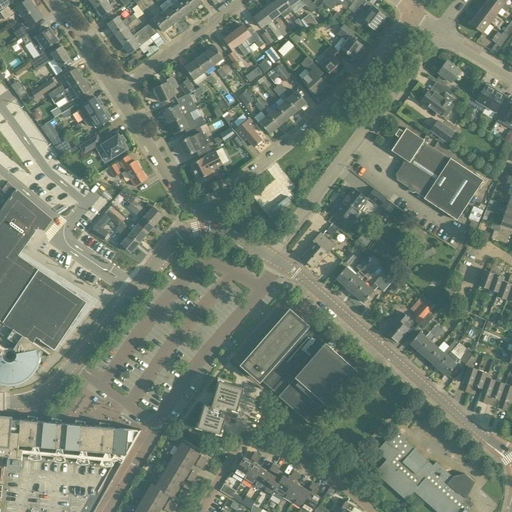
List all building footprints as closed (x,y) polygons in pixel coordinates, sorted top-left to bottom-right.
[(0,0),(0,3),(3,9),(12,2),(10,0),(0,0)] [(22,17),(35,8),(29,0),(26,0),(11,10),(8,6),(0,11),(0,19),(3,17),(5,19),(15,12),(16,15),(19,13),(22,17)] [(113,9),(110,5),(114,1),(112,0),(103,0),(94,6),(102,17),(113,9)] [(179,0),(173,4),(182,17),(192,10),(185,0),(179,0)] [(185,0),(192,10),(202,2),(200,0),(185,0)] [(290,7),(284,0),(276,0),(273,3),(281,15),(283,18),(293,11),(290,7)] [(284,0),(290,7),(295,3),(299,8),(304,5),(312,13),(317,7),(309,0),(302,0),(301,1),(300,0),(284,0)] [(334,6),(338,1),(337,0),(331,0),(326,6),(330,9),(333,6),(334,6)] [(364,0),(354,0),(348,8),(354,13),(364,0)] [(486,0),(484,4),(497,14),(501,8),(506,11),(509,7),(504,4),(498,0),(486,0)] [(363,6),(369,11),(367,13),(364,9),(355,20),(355,23),(359,26),(361,26),(364,22),(374,30),(384,16),(373,7),(374,6),(367,1),(363,6)] [(281,15),(273,3),(263,10),(282,35),(281,35),(283,37),(287,34),(278,22),(278,23),(276,20),(281,15)] [(163,12),(173,24),(182,17),(173,4),(163,12)] [(477,14),(489,23),(497,14),(484,4),(477,14)] [(35,8),(22,17),(25,21),(22,23),(24,25),(14,32),(17,36),(10,41),(12,45),(21,38),(21,39),(27,35),(27,34),(24,30),(29,27),(42,18),(35,8)] [(261,28),(267,24),(277,38),(281,35),(282,35),(263,10),(253,17),(261,28)] [(337,11),(330,20),(333,23),(336,22),(342,16),(337,11)] [(173,24),(163,12),(153,19),(162,32),(173,24)] [(107,25),(115,35),(137,19),(136,18),(139,17),(136,13),(130,16),(130,15),(126,18),(122,21),(118,17),(107,25)] [(310,13),(301,20),(306,27),(317,24),(310,13)] [(489,23),(477,14),(469,24),(482,33),(489,23)] [(119,46),(133,37),(128,31),(133,28),(132,27),(139,22),(137,19),(115,35),(121,44),(119,46)] [(511,30),(511,25),(510,23),(502,33),(507,37),(511,30)] [(341,48),(352,57),(361,45),(351,37),(354,32),(344,24),(336,33),(341,37),(334,47),(338,52),(341,48)] [(140,46),(151,39),(156,35),(149,25),(141,31),(133,37),(119,46),(123,51),(125,49),(129,54),(140,46)] [(251,26),(246,29),(243,25),(233,32),(241,42),(246,39),(250,44),(254,41),(259,48),(264,44),(251,26)] [(50,28),(39,35),(35,29),(27,34),(27,35),(21,39),(26,45),(31,42),(34,47),(40,43),(44,50),(58,41),(50,28)] [(491,40),(500,46),(507,37),(502,33),(501,34),(497,31),(491,40)] [(249,53),(241,42),(233,32),(224,39),(231,49),(237,46),(244,56),(249,53)] [(266,32),(261,35),(268,45),(273,41),(266,32)] [(303,38),(298,32),(292,37),(297,42),(303,38)] [(288,40),(284,44),(289,50),(294,45),(288,40)] [(344,67),(339,62),(343,58),(338,52),(334,47),(331,45),(325,51),(330,57),(321,65),(333,78),(344,67)] [(214,46),(204,53),(213,66),(217,63),(223,58),(214,46)] [(62,47),(52,54),(49,49),(30,61),(36,71),(48,62),(54,71),(60,67),(71,60),(62,47)] [(271,47),(265,52),(273,63),(279,58),(271,47)] [(228,55),(234,64),(239,61),(233,52),(228,55)] [(213,66),(204,53),(195,60),(204,73),(213,66)] [(326,84),(319,76),(323,73),(308,57),(300,64),(309,73),(302,80),(315,94),(326,84)] [(204,73),(195,60),(185,67),(194,80),(204,73)] [(447,62),(438,73),(440,74),(435,80),(454,89),(457,84),(452,81),(460,71),(447,62)] [(283,82),(290,76),(289,75),(288,74),(280,63),(273,69),(278,74),(283,82)] [(226,76),(220,67),(217,70),(223,79),(226,76)] [(76,68),(64,75),(71,86),(72,87),(83,79),(82,76),(83,76),(83,74),(81,70),(79,70),(78,70),(76,68)] [(261,73),(257,68),(245,77),(249,82),(261,73)] [(271,79),(278,74),(273,69),(270,71),(267,74),(271,79)] [(207,77),(213,85),(217,83),(211,74),(207,77)] [(155,97),(157,96),(160,102),(174,95),(172,90),(178,87),(174,78),(171,77),(166,80),(168,83),(154,89),(154,90),(152,91),(152,92),(154,96),(155,97)] [(52,78),(31,92),(36,99),(56,85),(52,78)] [(84,79),(83,79),(72,87),(65,91),(51,100),(54,104),(65,98),(68,102),(58,109),(57,107),(51,111),(54,118),(61,114),(75,105),(72,100),(78,96),(79,98),(90,90),(90,89),(91,89),(91,87),(89,83),(87,83),(84,79)] [(179,85),(186,95),(195,90),(187,79),(179,85)] [(207,90),(201,81),(197,84),(203,92),(207,90)] [(280,83),(277,86),(282,93),(286,90),(280,83)] [(477,87),(471,97),(467,103),(482,112),(485,107),(495,90),(491,87),(485,84),(482,90),(477,87)] [(51,100),(65,91),(62,85),(48,94),(51,100)] [(273,89),(279,96),(282,93),(277,86),(273,89)] [(16,93),(15,93),(20,99),(27,94),(26,93),(22,88),(16,93)] [(286,90),(282,93),(287,99),(297,110),(306,102),(297,91),(294,93),(289,88),(286,90)] [(498,118),(501,114),(502,112),(505,106),(500,104),(505,96),(500,93),(500,92),(495,90),(485,107),(495,112),(493,115),(498,118)] [(251,98),(246,91),(238,97),(244,104),(251,98)] [(434,95),(429,91),(428,91),(425,94),(423,93),(419,99),(421,100),(421,101),(434,111),(441,116),(442,115),(445,117),(454,105),(451,103),(454,98),(450,95),(445,93),(442,97),(436,93),(434,95)] [(190,112),(197,109),(195,105),(193,106),(190,100),(189,101),(186,95),(176,100),(179,106),(178,107),(177,105),(163,112),(169,123),(190,112)] [(99,98),(96,99),(95,97),(83,105),(77,111),(83,121),(83,120),(83,121),(102,108),(101,107),(103,105),(99,98)] [(226,106),(222,99),(216,103),(221,110),(226,106)] [(258,101),(258,102),(264,109),(268,106),(262,99),(258,101)] [(287,99),(278,106),(288,118),(297,110),(287,99)] [(255,105),(260,112),(264,109),(258,102),(255,105)] [(278,106),(269,114),(278,126),(288,118),(278,106)] [(502,112),(501,114),(498,118),(497,120),(511,129),(511,106),(510,109),(505,106),(502,112)] [(103,111),(104,110),(102,108),(83,121),(86,126),(92,122),(96,128),(109,120),(108,118),(110,117),(106,111),(104,112),(103,111)] [(265,117),(259,122),(269,134),(278,126),(269,114),(264,109),(260,112),(265,117)] [(36,110),(31,113),(36,120),(41,117),(36,110)] [(190,112),(169,123),(175,134),(185,129),(187,132),(205,122),(201,115),(194,119),(190,112)] [(261,140),(251,128),(255,125),(249,117),(235,128),(233,124),(230,127),(242,141),(246,138),(253,146),(261,140)] [(231,118),(226,122),(230,126),(234,122),(235,121),(231,118)] [(454,132),(437,120),(430,130),(447,142),(454,132)] [(48,123),(41,127),(46,135),(53,131),(48,123)] [(230,127),(219,134),(225,142),(235,135),(230,127)] [(456,220),(483,180),(450,158),(449,159),(424,142),(425,142),(404,128),(402,131),(398,129),(394,135),(398,137),(390,149),(405,159),(403,165),(396,175),(397,179),(424,197),(423,198),(456,220)] [(511,144),(511,141),(511,136),(507,133),(503,140),(511,144)] [(127,149),(123,142),(126,141),(122,134),(119,136),(118,134),(101,145),(100,143),(101,142),(97,136),(80,146),(84,153),(96,146),(99,152),(105,148),(111,159),(127,149)] [(194,145),(190,137),(179,142),(186,156),(196,151),(199,156),(208,151),(208,150),(213,147),(208,138),(194,145)] [(71,149),(65,140),(54,147),(61,155),(70,149),(71,149)] [(211,173),(210,171),(223,165),(216,151),(190,164),(198,180),(211,173)] [(119,161),(130,180),(134,186),(146,179),(135,160),(132,162),(127,156),(119,161)] [(121,172),(115,163),(108,168),(110,170),(106,173),(109,177),(113,175),(114,177),(121,172)] [(16,189),(8,182),(1,190),(10,197),(16,189)] [(374,188),(367,197),(380,207),(387,198),(374,188)] [(87,302),(18,256),(39,227),(44,231),(52,219),(16,189),(10,197),(0,210),(0,321),(33,343),(36,338),(40,340),(40,341),(54,350),(55,349),(87,302)] [(366,199),(353,189),(336,210),(350,220),(366,199)] [(153,207),(152,207),(148,203),(144,209),(134,200),(137,196),(121,190),(119,193),(155,225),(163,216),(153,207)] [(137,225),(147,234),(155,225),(119,193),(115,198),(118,201),(122,197),(130,204),(127,208),(141,220),(137,225)] [(511,207),(507,205),(503,215),(511,218),(511,207)] [(478,222),(483,210),(473,206),(468,218),(478,222)] [(511,218),(503,215),(499,225),(511,229),(511,218)] [(113,220),(119,225),(122,222),(116,217),(113,220)] [(471,221),(468,228),(467,230),(473,233),(478,224),(471,221)] [(108,232),(95,224),(90,233),(103,241),(108,232)] [(131,252),(139,243),(129,234),(119,225),(118,226),(115,229),(121,235),(117,240),(131,252)] [(147,234),(137,225),(129,234),(139,243),(147,234)] [(331,225),(326,231),(332,236),(337,231),(331,225)] [(506,244),(509,236),(511,236),(511,229),(499,225),(497,231),(494,229),(491,238),(506,244)] [(313,241),(314,243),(301,257),(312,267),(325,252),(327,254),(334,246),(320,233),(313,241)] [(430,244),(420,249),(424,257),(434,252),(430,244)] [(400,256),(405,263),(413,258),(409,251),(400,256)] [(351,252),(344,260),(349,264),(356,257),(351,252)] [(362,260),(356,267),(359,271),(366,263),(362,260)] [(488,289),(496,265),(492,263),(489,272),(484,270),(478,285),(488,289)] [(488,289),(497,292),(498,292),(502,280),(504,277),(498,275),(501,267),(496,265),(488,289)] [(345,286),(355,275),(346,267),(336,278),(345,286)] [(371,268),(365,275),(368,278),(375,271),(371,268)] [(506,299),(511,282),(511,274),(510,274),(507,282),(502,280),(498,292),(497,292),(496,296),(506,299)] [(355,275),(345,286),(354,294),(364,283),(355,275)] [(384,279),(381,276),(374,283),(377,287),(384,279)] [(390,284),(384,279),(377,287),(383,292),(390,284)] [(364,283),(354,294),(363,303),(377,287),(374,283),(370,288),(364,283)] [(410,309),(422,319),(431,310),(430,309),(434,305),(423,295),(419,299),(410,309)] [(397,341),(408,329),(409,329),(410,328),(409,328),(411,326),(406,321),(409,318),(402,312),(385,331),(397,341)] [(428,313),(422,320),(419,324),(424,328),(433,317),(428,313)] [(257,349),(259,347),(266,353),(251,371),(270,388),(279,395),(278,396),(311,425),(358,372),(297,319),(276,342),(269,336),(271,334),(270,333),(265,339),(264,339),(262,342),(262,343),(257,349)] [(5,385),(8,386),(11,386),(15,385),(19,384),(22,383),(24,382),(25,381),(28,380),(29,378),(31,377),(33,375),(34,374),(35,372),(37,373),(50,354),(33,343),(0,321),(0,383),(3,385),(5,385)] [(436,325),(429,332),(433,335),(440,328),(436,325)] [(443,331),(440,328),(433,335),(436,338),(443,331)] [(420,332),(410,343),(419,351),(429,340),(433,335),(429,332),(425,337),(420,332)] [(428,359),(438,348),(429,340),(419,351),(428,359)] [(454,340),(447,348),(451,352),(452,350),(458,344),(454,340)] [(438,348),(428,359),(437,367),(451,352),(447,348),(443,353),(438,348)] [(459,359),(460,360),(465,364),(472,352),(466,349),(459,359)] [(459,359),(451,352),(437,367),(446,376),(456,364),(460,360),(459,359)] [(464,392),(469,393),(477,370),(467,366),(462,382),(467,383),(464,392)] [(481,389),(486,377),(487,373),(478,370),(477,370),(469,393),(473,395),(476,387),(481,389)] [(487,377),(486,377),(481,389),(480,392),(482,393),(485,394),(482,402),(487,404),(495,380),(487,377)] [(199,422),(203,424),(202,428),(216,432),(217,428),(222,429),(228,408),(237,411),(244,388),(234,385),(219,380),(214,394),(211,406),(208,405),(204,404),(199,422)] [(494,397),(499,399),(505,384),(498,381),(495,380),(487,404),(491,405),(494,397)] [(506,411),(509,403),(511,395),(511,386),(508,385),(505,384),(499,399),(505,401),(502,409),(506,411)] [(94,511),(101,500),(106,491),(141,430),(104,426),(0,417),(0,511),(94,511)] [(412,423),(397,439),(408,448),(418,457),(429,467),(439,476),(448,484),(452,488),(452,489),(449,497),(447,504),(471,511),(475,496),(477,497),(482,480),(470,469),(466,465),(464,467),(455,458),(444,449),(434,439),(432,441),(422,432),(412,423)] [(183,440),(178,448),(196,459),(201,450),(183,440)] [(173,455),(173,456),(191,466),(192,466),(196,459),(178,448),(173,455)] [(173,456),(169,463),(187,474),(191,466),(173,456)] [(243,479),(252,463),(243,458),(233,473),(243,479)] [(169,463),(164,471),(182,482),(187,474),(169,463)] [(252,463),(243,479),(252,484),(261,469),(252,463)] [(261,469),(252,484),(262,490),(271,474),(261,469)] [(164,471),(160,479),(178,489),(182,482),(164,471)] [(271,474),(262,490),(271,496),(271,495),(274,491),(280,480),(271,474)] [(280,480),(274,491),(271,495),(280,500),(283,497),(293,479),(290,477),(288,477),(287,478),(282,475),(280,480)] [(155,486),(169,495),(173,497),(178,489),(160,479),(159,479),(155,486)] [(292,481),(294,479),(293,479),(283,497),(292,502),(301,487),(292,481)] [(151,484),(146,492),(164,503),(169,495),(155,486),(151,484)] [(236,491),(224,484),(220,491),(232,498),(236,491)] [(312,490),(311,492),(301,508),(299,511),(311,511),(320,498),(315,495),(316,494),(315,491),(319,486),(316,484),(312,490)] [(301,487),(292,502),(301,508),(311,492),(301,487)] [(331,496),(335,490),(330,487),(326,493),(331,496)] [(142,499),(141,500),(160,510),(164,503),(146,492),(142,499)] [(240,504),(243,498),(235,494),(232,499),(240,504)] [(350,511),(351,511),(354,506),(341,498),(336,506),(341,509),(339,511),(350,511)] [(137,507),(145,511),(158,511),(160,510),(141,500),(137,507)]
